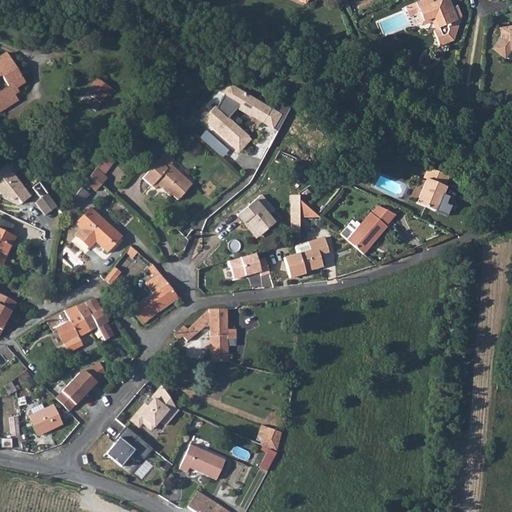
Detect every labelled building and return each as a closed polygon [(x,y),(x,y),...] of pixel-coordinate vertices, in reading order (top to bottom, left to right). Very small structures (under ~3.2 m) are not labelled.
[(440,47),(453,41),(460,18),(456,8),(452,9),(448,0),(423,0),(415,4),(419,13),(417,14),(422,25),(432,21),(437,31),(433,33),(440,47)] [(419,13),(415,4),(405,8),(409,17),(417,14),(419,13)] [(511,26),(501,28),(502,38),(493,48),(505,58),(511,51),(511,50),(511,26)] [(0,111),(15,102),(11,95),(15,93),(13,89),(22,83),(3,54),(0,55),(0,111)] [(97,83),(87,98),(101,108),(112,93),(97,83)] [(268,109),(227,83),(221,93),(222,94),(214,107),(212,105),(201,118),(234,149),(239,146),(243,143),(245,141),(243,140),(246,137),(225,118),(238,104),(248,111),(247,114),(260,122),(268,109)] [(275,131),(290,102),(283,99),(267,127),(275,131)] [(208,130),(202,137),(224,157),(230,151),(208,130)] [(163,155),(142,178),(155,190),(159,186),(170,196),(172,194),(178,200),(193,185),(171,166),(173,164),(163,155)] [(31,197),(7,165),(0,170),(0,193),(1,195),(4,193),(8,198),(13,201),(17,198),(21,204),(31,197)] [(452,176),(431,167),(428,172),(431,174),(418,202),(448,216),(453,206),(451,205),(454,198),(445,194),(448,187),(447,187),(452,176)] [(100,168),(94,175),(103,184),(110,178),(100,168)] [(94,175),(88,182),(97,191),(103,184),(94,175)] [(36,202),(45,215),(58,206),(49,193),(36,202)] [(290,194),(290,233),(300,231),(300,218),(320,216),(300,200),(300,194),(290,194)] [(237,215),(241,220),(269,206),(260,195),(237,215)] [(269,206),(241,220),(244,223),(247,220),(259,235),(274,223),(267,215),(273,210),(269,206)] [(94,240),(106,251),(120,235),(89,207),(75,222),(81,228),(75,235),(88,247),(94,240)] [(352,223),(340,236),(347,242),(363,256),(388,230),(387,229),(397,218),(380,209),(372,216),(371,215),(360,228),(357,226),(356,227),(352,223)] [(0,218),(0,226),(6,229),(9,222),(0,218)] [(0,264),(13,236),(0,230),(0,264)] [(310,251),(284,258),(290,279),(305,275),(304,270),(310,269),(311,271),(322,268),(319,255),(328,253),(324,238),(307,243),(310,251)] [(261,276),(269,273),(264,258),(257,260),(255,252),(228,260),(234,278),(260,271),(261,276)] [(113,266),(103,278),(110,284),(120,272),(113,266)] [(152,294),(139,303),(149,317),(159,310),(169,303),(177,298),(159,274),(144,284),(152,294)] [(0,334),(17,303),(0,295),(0,334)] [(93,299),(83,303),(97,326),(101,334),(109,330),(105,323),(106,322),(93,299)] [(83,303),(75,307),(89,330),(97,326),(83,303)] [(139,303),(131,309),(141,323),(149,317),(139,303)] [(75,307),(45,321),(52,332),(56,330),(68,352),(82,345),(77,337),(89,330),(75,307)] [(173,336),(177,340),(178,341),(182,336),(187,341),(204,327),(209,327),(211,362),(228,363),(228,362),(227,340),(235,339),(235,331),(227,331),(226,309),(208,309),(187,330),(183,326),(173,336)] [(109,330),(101,334),(103,339),(112,335),(109,330)] [(73,380),(87,393),(105,374),(99,363),(79,373),(73,380)] [(55,398),(56,399),(64,407),(69,411),(87,393),(73,380),(55,398)] [(15,391),(10,381),(3,386),(8,394),(15,391)] [(143,403),(129,420),(137,426),(141,422),(150,430),(157,421),(163,426),(177,410),(175,409),(162,389),(153,395),(150,397),(152,399),(146,406),(143,403)] [(22,390),(16,392),(16,394),(19,407),(25,406),(22,390)] [(62,424),(52,405),(28,418),(37,436),(62,424)] [(17,416),(8,417),(9,435),(18,435),(17,416)] [(151,448),(124,427),(118,434),(120,435),(105,454),(120,467),(133,451),(143,459),(151,448)] [(266,428),(259,445),(277,453),(282,433),(266,428)] [(191,469),(217,481),(226,461),(191,446),(180,470),(189,474),(191,469)] [(143,478),(154,464),(146,459),(136,473),(143,478)] [(187,507),(194,511),(196,511),(206,497),(198,492),(187,507)] [(196,511),(228,511),(206,497),(196,511)]
